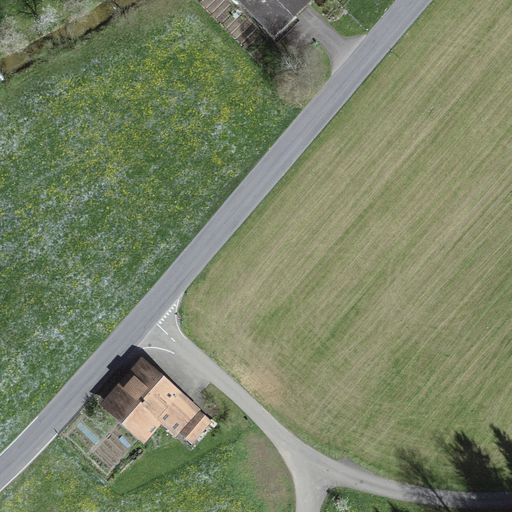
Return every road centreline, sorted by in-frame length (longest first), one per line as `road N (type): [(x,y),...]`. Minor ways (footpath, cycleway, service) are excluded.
road 1 (tertiary): [(146,315),(412,0)]
road 2 (unclassified): [(146,315),(312,470)]
road 3 (tertiary): [(0,473),(146,315)]
road 4 (unclassified): [(312,470),(421,496),(511,498)]
